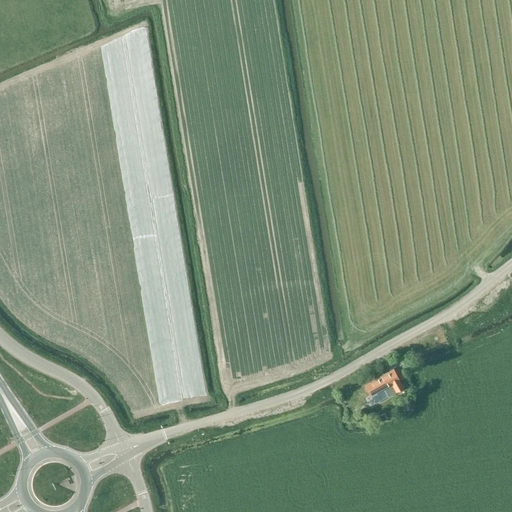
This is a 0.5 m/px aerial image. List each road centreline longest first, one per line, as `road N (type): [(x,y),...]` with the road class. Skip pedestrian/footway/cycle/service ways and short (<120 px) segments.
road 1 (unclassified): [(123,451),(333,379),(445,318),(511,265)]
road 2 (unclassified): [(0,337),(94,398),(123,451)]
